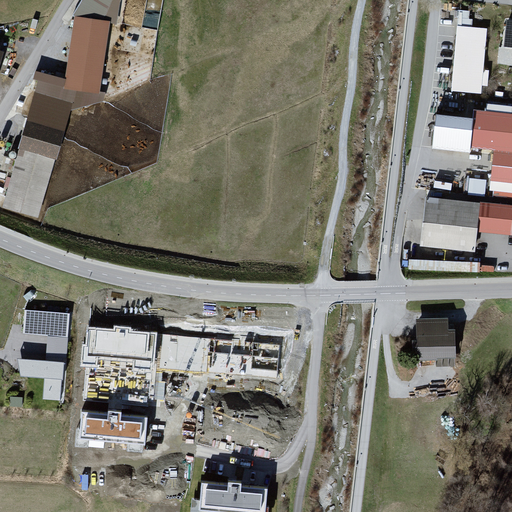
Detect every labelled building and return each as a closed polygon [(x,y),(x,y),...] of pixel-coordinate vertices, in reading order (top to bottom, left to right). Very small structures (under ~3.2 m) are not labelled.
[(120,0),(81,0),(73,15),(75,16),(108,20),(116,24),(120,3),(120,0)] [(108,20),(75,16),(66,85),(98,90),(108,20)] [(485,30),(459,27),(453,90),(479,92),(485,30)] [(74,91),(38,80),(3,203),(38,213),(74,91)] [(511,115),(476,112),(473,146),(495,148),(491,189),(511,191),(511,115)] [(471,121),(437,117),(434,147),(468,150),(471,121)] [(485,195),(488,178),(470,175),(468,192),(485,195)] [(481,201),(428,195),(421,244),(476,250),(478,230),(481,201)] [(511,203),(481,201),(478,230),(511,233),(511,203)] [(409,261),(409,271),(495,272),(495,262),(409,261)] [(68,313),(25,310),(24,331),(48,333),(46,359),(17,357),(21,372),(45,374),(44,397),(58,398),(61,355),(65,355),(68,313)] [(447,319),(417,320),(418,343),(413,343),(414,359),(435,359),(435,357),(455,357),(454,331),(447,331),(447,319)] [(116,332),(90,329),(88,355),(151,360),(153,335),(128,333),(128,329),(116,328),(116,332)] [(108,415),(82,413),(80,438),(143,443),(145,419),(120,417),(121,413),(109,412),(108,415)] [(228,486),(202,484),(200,510),(228,511),(263,511),(265,490),(240,488),(240,484),(228,483),(228,486)]
